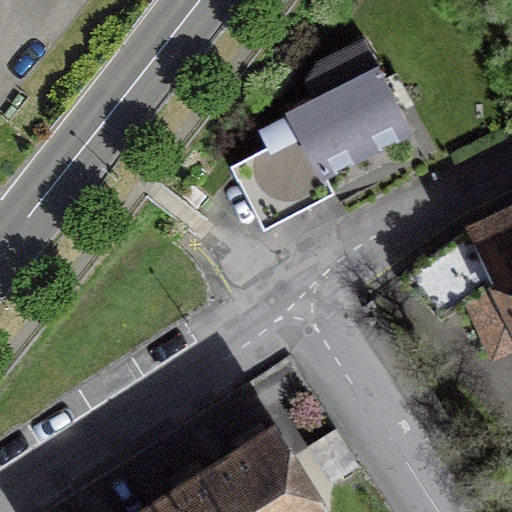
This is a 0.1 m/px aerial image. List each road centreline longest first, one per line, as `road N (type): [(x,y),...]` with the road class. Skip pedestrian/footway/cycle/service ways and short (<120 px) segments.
road 1 (residential): [(0,505),(302,305)]
road 2 (primary): [(0,257),(199,0)]
road 3 (residential): [(440,511),(302,305)]
road 4 (residential): [(302,305),(511,172)]
